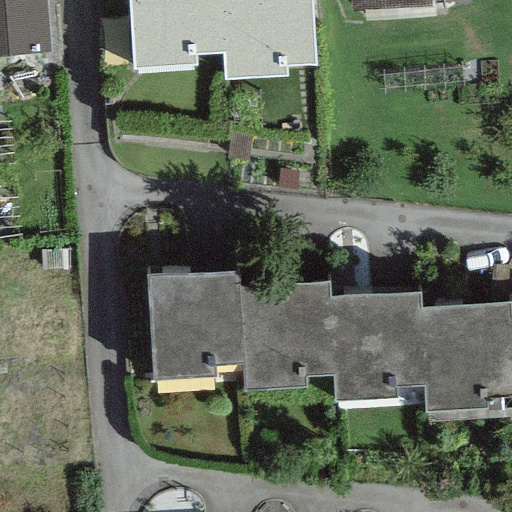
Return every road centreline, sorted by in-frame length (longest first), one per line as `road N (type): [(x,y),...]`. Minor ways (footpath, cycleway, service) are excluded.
road 1 (residential): [(511,242),(93,190)]
road 2 (residential): [(93,190),(119,511)]
road 3 (residential): [(80,0),(93,190)]
